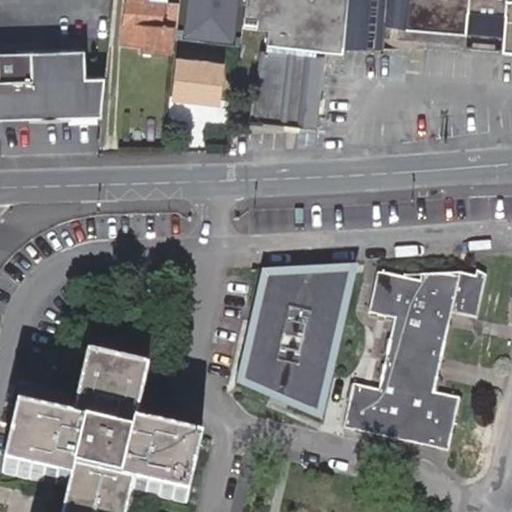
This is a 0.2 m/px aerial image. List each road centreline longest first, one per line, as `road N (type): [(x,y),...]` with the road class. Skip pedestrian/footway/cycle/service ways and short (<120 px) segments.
road 1 (secondary): [(212,178),(511,162)]
road 2 (residential): [(213,256),(85,261),(47,279),(13,333),(0,381)]
road 3 (residential): [(230,425),(376,460),(467,511)]
road 4 (secondary): [(0,187),(212,178)]
road 5 (residential): [(230,425),(192,367),(213,256)]
